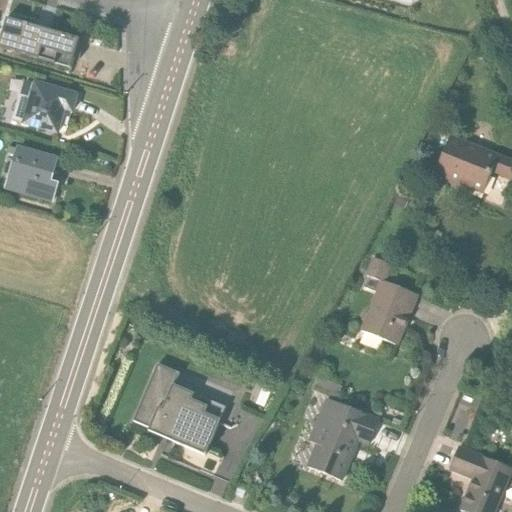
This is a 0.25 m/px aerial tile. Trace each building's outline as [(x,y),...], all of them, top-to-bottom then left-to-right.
[(1,39),(0,43),(0,48),(37,59),(40,49),(72,58),(77,41),(6,21),(1,39)] [(21,127),(57,137),(64,113),(72,115),(77,94),(33,82),(21,127)] [(511,182),(511,162),(449,137),(434,176),(481,195),(489,174),(511,182)] [(16,147),(3,191),(51,205),(57,184),(50,182),(56,159),(16,147)] [(416,297),(379,283),(360,333),(397,347),(416,297)] [(177,376),(154,366),(132,418),(130,423),(171,441),(204,455),(224,408),(172,387),(177,376)] [(314,443),(304,468),(342,483),(358,443),(366,447),(377,421),(323,400),(307,441),(314,443)] [(458,511),(460,511),(494,511),(511,470),(457,449),(448,472),(470,481),(458,511)]
